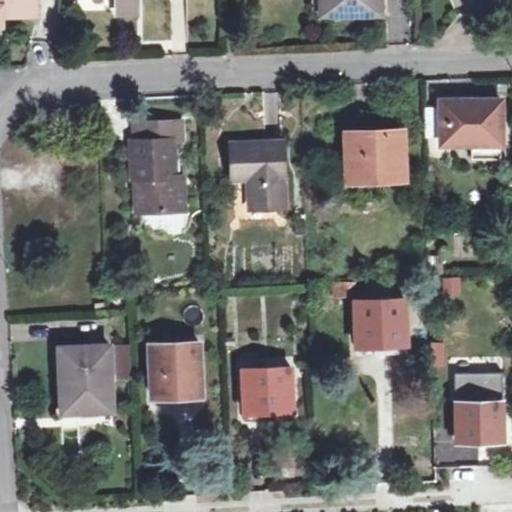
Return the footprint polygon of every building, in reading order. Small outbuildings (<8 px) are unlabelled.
[(0,0),(0,25),(4,26),(4,15),(39,15),(38,0),(0,0)] [(115,0),(116,13),(137,12),(136,0),(115,0)] [(324,0),(324,5),(340,5),(341,14),(382,13),(381,0),(324,0)] [(502,106),(472,106),(472,100),(442,100),(443,144),(503,144),(502,106)] [(133,180),(137,180),(144,180),(145,213),(185,212),(184,178),(176,178),(175,141),(183,141),(182,122),(136,124),(137,142),(133,142),(133,180)] [(350,180),(404,177),(404,129),(348,132),(350,180)] [(236,178),(252,178),(253,207),(287,206),(284,143),(235,145),(236,178)] [(460,275),(440,277),(442,294),(462,292),(460,275)] [(386,340),(386,345),(388,345),(409,344),(407,298),(356,300),(358,341),(386,340)] [(153,396),(175,395),(175,391),(203,390),(201,343),(151,345),(153,396)] [(63,413),(112,411),(109,345),(60,347),(63,413)] [(131,379),(129,345),(117,345),(117,380),(131,379)] [(463,363),(472,363),(471,351),(463,352),(463,363)] [(276,421),(276,417),(276,411),(295,410),(293,368),(244,370),(247,423),(276,421)] [(460,441),(504,440),(504,402),(459,402),(460,441)]
